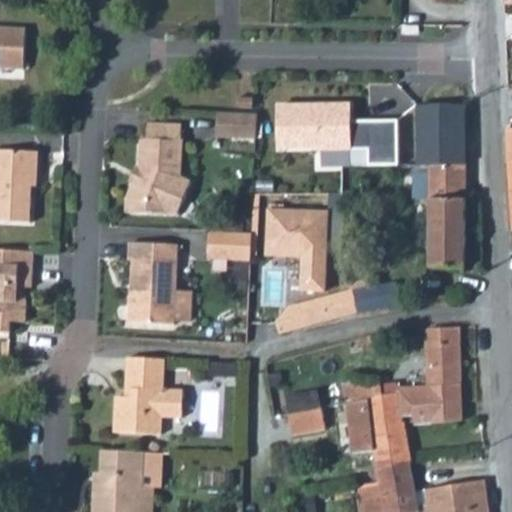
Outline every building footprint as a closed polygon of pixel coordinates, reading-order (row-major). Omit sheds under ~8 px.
[(274,0),(274,23),(297,24),(297,0),(274,0)] [(0,68),(23,70),(26,29),(0,27),(0,68)] [(236,95),(236,106),(251,107),(251,96),(236,95)] [(463,104),(462,104),(418,105),(418,165),(430,165),(464,165),(463,104)] [(353,106),(282,106),(282,144),(321,144),(321,149),(368,149),(368,168),(403,168),(403,118),(353,118),(353,106)] [(215,111),(214,136),(254,138),(255,113),(215,111)] [(141,167),(133,182),(126,197),(125,211),(177,213),(193,181),(182,176),(183,140),(181,139),(181,124),(149,122),(148,137),(142,137),(141,167)] [(0,222),(29,224),(31,186),(32,176),(37,177),(38,151),(0,149),(0,222)] [(130,180),(133,182),(141,167),(137,165),(130,180)] [(464,165),(430,165),(430,268),(464,268),(464,165)] [(328,211),(267,208),(266,255),(302,256),(300,290),(324,291),(328,211)] [(251,233),(208,231),(207,253),(235,255),(234,260),(250,260),(250,244),(251,233)] [(136,301),(131,301),(130,321),(176,324),(176,320),(191,321),(192,291),(177,291),(179,246),(130,242),(129,261),(133,261),(132,288),(136,288),(136,301)] [(21,286),(24,286),(33,286),(34,270),(21,269),(21,266),(22,252),(0,250),(0,333),(12,333),(12,321),(27,321),(28,300),(20,299),(21,286)] [(34,253),(22,252),(21,266),(21,269),(34,270),(34,253)] [(246,273),(230,272),(229,292),(246,292),(246,273)] [(353,290),(359,314),(389,308),(384,283),(353,290)] [(359,314),(353,290),(290,304),(279,319),(280,332),(359,314)] [(426,330),(423,336),(427,393),(428,424),(462,422),(458,328),(426,330)] [(132,397),(126,397),(116,396),(115,433),(161,435),(162,416),(183,417),(184,390),(164,389),(165,360),(128,358),(127,390),(132,391),(132,397)] [(354,385),(358,403),(380,399),(376,381),(354,385)] [(402,417),(412,416),(413,425),(428,424),(427,393),(398,396),(401,418),(402,417)] [(358,403),(352,404),(360,466),(373,465),(374,467),(410,464),(402,417),(401,418),(398,396),(380,399),(358,403)] [(327,408),(293,415),(296,435),(330,430),(327,408)] [(104,484),(95,484),(93,511),(151,511),(153,488),(141,487),(142,452),(103,451),(101,475),(104,475),(104,484)] [(153,488),(161,488),(162,453),(142,452),(141,487),(153,488)] [(380,495),(358,497),(360,511),(417,511),(416,504),(424,503),(425,511),(487,511),(484,480),(415,493),(410,464),(374,467),(377,482),(380,495)] [(95,474),(95,484),(104,484),(104,475),(101,475),(95,474)] [(377,482),(356,485),(358,497),(380,495),(377,482)]
